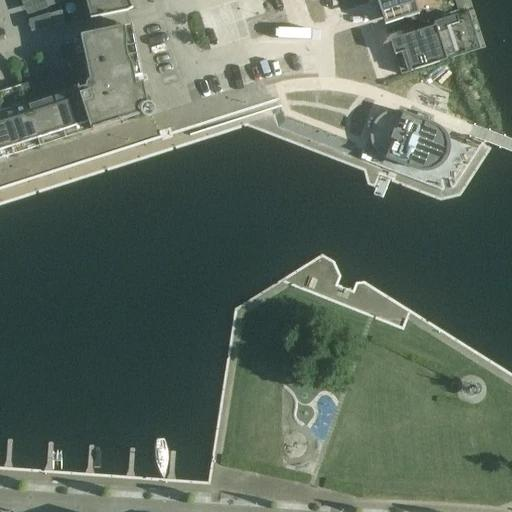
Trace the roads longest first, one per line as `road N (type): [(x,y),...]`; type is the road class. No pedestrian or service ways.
road 1 (residential): [(168,9),(187,73),(307,33)]
road 2 (residential): [(179,511),(0,498)]
road 3 (residential): [(19,44),(168,9)]
